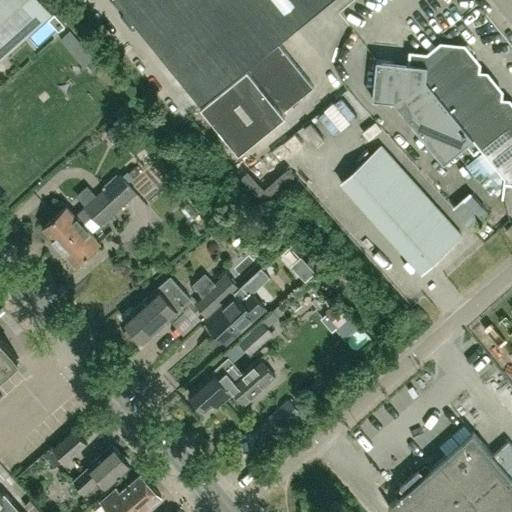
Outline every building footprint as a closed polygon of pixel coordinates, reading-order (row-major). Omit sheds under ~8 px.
[(0,0),(0,57),(52,10),(43,0),(0,0)] [(119,0),(202,101),(325,0),(119,0)] [(278,43),(200,106),(238,153),(285,115),(282,111),(313,86),(278,43)] [(511,109),(507,103),(496,102),(497,91),(484,76),(474,75),(475,64),(462,49),(442,47),(427,59),(427,60),(411,58),(410,62),(376,59),(372,98),(393,101),(443,162),(466,144),(474,153),(480,148),(504,177),(502,197),(503,197),(505,177),(511,177),(511,109)] [(309,97),(283,117),(290,127),(317,107),(309,97)] [(325,104),(316,110),(325,125),(334,118),(325,104)] [(282,161),(309,149),(300,129),(273,141),(282,161)] [(341,181),(421,271),(462,235),(381,145),(341,181)] [(92,216),(128,183),(120,174),(84,207),(92,216)] [(136,191),(128,183),(92,216),(100,224),(136,191)] [(59,246),(84,224),(67,205),(42,227),(59,246)] [(100,242),(84,224),(59,246),(76,264),(100,242)] [(225,297),(238,286),(226,273),(213,284),(195,301),(207,315),(226,298),(225,297)] [(170,276),(125,316),(123,318),(143,340),(178,309),(190,298),(170,276)] [(264,306),(251,292),(258,285),(250,276),(234,291),(237,293),(207,320),(225,341),(264,306)] [(274,332),(269,326),(262,319),(238,341),(243,346),(250,354),(274,332)] [(346,345),(357,338),(345,319),(334,325),(346,345)] [(0,374),(20,358),(0,335),(0,374)] [(259,357),(243,372),(230,358),(228,356),(212,370),(188,392),(204,410),(213,402),(216,405),(234,390),(245,402),(275,375),(259,357)] [(65,461),(86,443),(74,429),(53,448),(65,461)] [(511,511),(511,476),(473,431),(388,505),(393,511),(511,511)] [(107,486),(130,465),(128,463),(129,458),(126,454),(121,455),(112,444),(88,465),(89,467),(73,481),(83,492),(99,477),(107,486)] [(116,489),(103,500),(101,502),(109,511),(146,511),(144,509),(160,495),(141,473),(119,492),(116,489)] [(0,495),(0,511),(23,511),(5,491),(0,495)]
